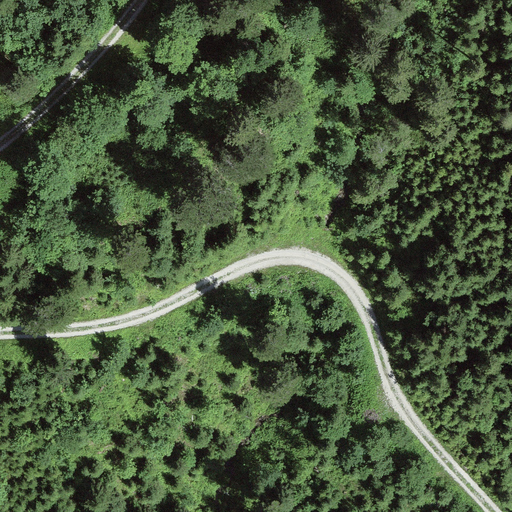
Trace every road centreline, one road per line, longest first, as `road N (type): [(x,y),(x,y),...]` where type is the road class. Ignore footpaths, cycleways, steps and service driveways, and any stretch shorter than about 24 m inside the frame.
road 1 (track): [(487,511),(421,437),(392,389),(361,301),(320,265),(280,261),(225,277),(150,319),(115,327),(0,338)]
road 2 (track): [(0,143),(73,79),(139,0)]
